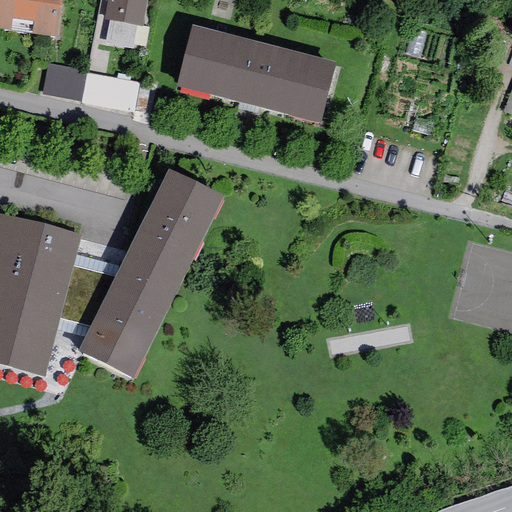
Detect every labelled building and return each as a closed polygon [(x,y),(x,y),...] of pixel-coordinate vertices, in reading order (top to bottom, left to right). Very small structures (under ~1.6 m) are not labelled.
[(61,0),(0,0),(0,29),(57,37),(61,0)] [(147,0),(107,0),(103,18),(109,20),(137,25),(142,26),(147,0)] [(132,49),(137,25),(109,20),(105,43),(132,49)] [(191,25),(175,85),(320,124),(336,63),(191,25)] [(84,73),(47,64),(43,87),(35,96),(78,104),(84,73)] [(139,83),(84,73),(78,104),(133,114),(139,83)] [(216,210),(167,186),(116,289),(96,330),(78,367),(128,391),(216,210)] [(76,243),(10,226),(0,263),(0,371),(44,380),(61,324),(96,330),(116,289),(69,274),(76,243)]
